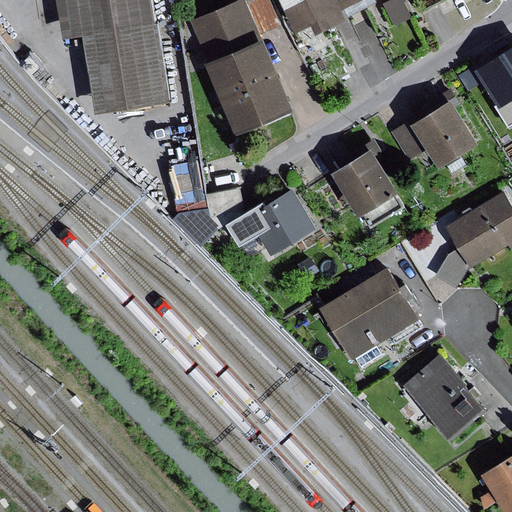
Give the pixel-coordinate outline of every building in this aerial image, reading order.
[(64,0),(71,37),(90,34),(103,112),(173,101),(156,0),(64,0)] [(251,0),(250,0),(244,0),(196,22),(215,62),(210,65),(242,137),(301,110),(266,32),(251,0)] [(270,0),(251,0),(266,32),(282,24),(270,0)] [(284,0),(301,32),(319,23),(324,35),(355,20),(350,9),(345,0),(284,0)] [(369,0),(345,0),(350,9),(369,0)] [(404,0),(393,0),(387,4),(397,25),(413,17),(404,0)] [(414,0),(422,14),(449,0),(414,0)] [(511,51),(483,69),(505,105),(500,107),(511,126),(511,51)] [(485,143),(460,103),(421,127),(433,146),(447,167),(485,143)] [(433,146),(421,127),(416,119),(394,134),(411,160),(433,146)] [(380,152),(342,175),(374,229),(412,207),(380,152)] [(232,225),(249,215),(246,188),(209,194),(212,209),(212,210),(224,230),(232,225)] [(274,206),(271,201),(249,215),(232,225),(246,247),(266,235),(279,256),(322,230),(299,191),(274,206)] [(511,195),(510,192),(452,226),(464,247),(473,263),(475,267),(511,245),(511,195)] [(224,230),(212,210),(183,213),(177,218),(205,247),(224,230)] [(335,218),(330,227),(337,231),(342,223),(335,218)] [(473,263),(464,247),(452,255),(439,275),(459,289),(473,263)] [(313,256),(301,264),(310,278),(322,271),(313,256)] [(427,319),(396,267),(326,308),(356,360),(359,358),(380,346),(427,319)] [(380,346),(359,358),(364,367),(385,354),(380,346)] [(474,386),(446,353),(408,386),(456,440),(491,410),(472,388),(474,386)] [(511,449),(477,471),(488,489),(495,499),(502,511),(511,505),(511,449)] [(495,499),(488,489),(478,495),(481,507),(495,499)]
